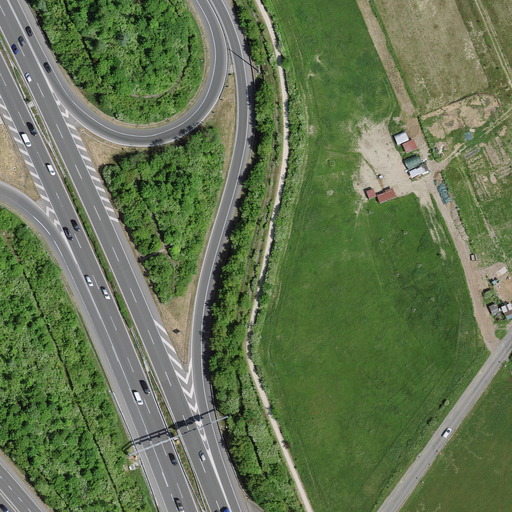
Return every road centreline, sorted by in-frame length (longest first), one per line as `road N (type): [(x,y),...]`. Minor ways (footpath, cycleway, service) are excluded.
road 1 (motorway): [(221,511),(134,295),(0,4)]
road 2 (track): [(258,0),(284,78),(288,155),(249,355),(310,511)]
road 3 (motorway): [(230,511),(198,358),(203,290),(246,127),(243,62),(219,0)]
road 4 (motorway): [(201,0),(220,55),(213,90),(187,125),(147,139),(111,134),(81,115),(0,0)]
road 5 (motorway): [(0,74),(114,325)]
road 6 (tertiary): [(511,339),(387,511)]
road 7 (motorway): [(114,325),(187,511)]
road 8 (motorway): [(0,190),(46,223),(114,325)]
